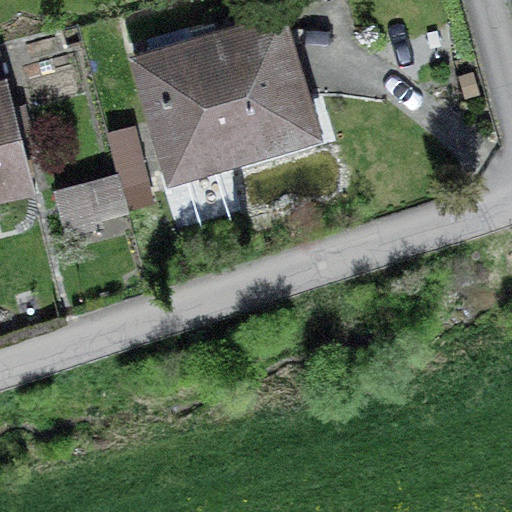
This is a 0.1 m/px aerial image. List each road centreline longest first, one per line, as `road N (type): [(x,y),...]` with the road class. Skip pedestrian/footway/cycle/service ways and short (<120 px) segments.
road 1 (residential): [(0,378),(511,208)]
road 2 (residential): [(511,184),(474,0)]
